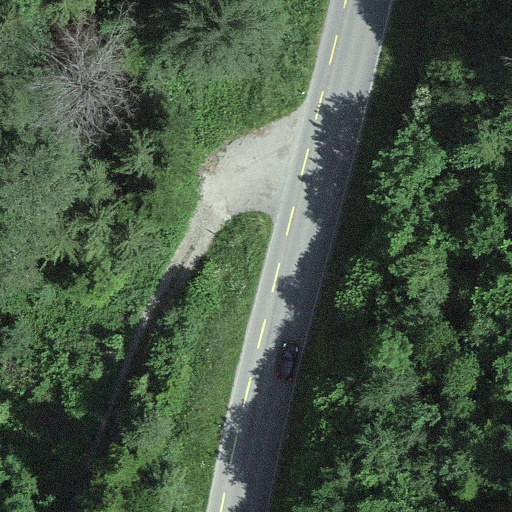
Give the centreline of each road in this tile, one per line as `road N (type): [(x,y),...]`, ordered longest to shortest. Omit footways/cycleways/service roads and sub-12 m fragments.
road 1 (tertiary): [(362,0),(236,511)]
road 2 (track): [(324,155),(252,168),(185,239),(71,511)]
